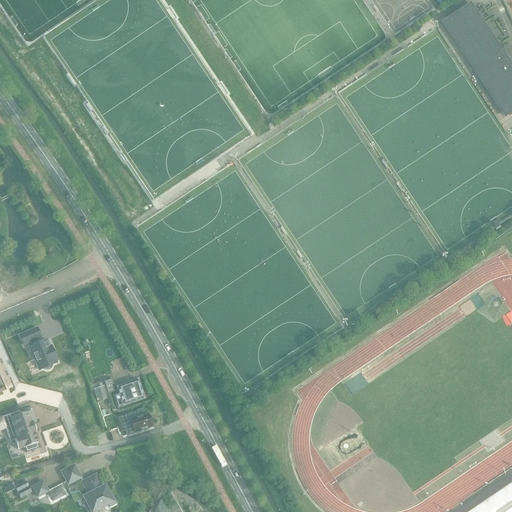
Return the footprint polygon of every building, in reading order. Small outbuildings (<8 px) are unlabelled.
[(511,62),(472,1),(441,21),(504,118),(511,112),(511,62)] [(32,330),(19,335),(23,345),(30,343),(31,346),(29,347),(32,353),(39,370),(43,369),(45,370),(47,370),(49,370),(51,369),(52,367),(52,365),(56,363),(55,361),(57,361),(51,347),(49,347),(46,340),(39,343),(37,339),(41,338),(37,328),(32,330)] [(0,389),(10,385),(0,362),(0,389)] [(110,378),(102,381),(106,394),(113,392),(111,385),(113,385),(110,378)] [(116,386),(118,393),(113,395),(118,407),(143,399),(137,379),(116,386)] [(96,388),(92,389),(97,403),(108,399),(106,394),(102,381),(94,384),(96,388)] [(137,412),(119,418),(123,428),(124,428),(127,436),(129,435),(148,429),(153,427),(148,414),(145,415),(143,408),(136,410),(137,412)] [(19,412),(0,418),(0,429),(5,428),(10,442),(14,440),(17,450),(23,448),(24,448),(26,453),(39,448),(37,444),(38,444),(34,433),(36,432),(33,423),(36,422),(32,411),(20,415),(19,412)] [(498,428),(480,439),(488,452),(506,441),(498,428)] [(68,484),(80,478),(74,465),(61,472),(68,484)] [(108,508),(116,503),(111,493),(109,495),(104,487),(101,489),(99,484),(100,484),(95,475),(82,482),(88,495),(84,497),(88,505),(85,507),(88,511),(97,511),(97,510),(107,505),(108,508)] [(25,481),(14,486),(15,489),(20,498),(31,492),(25,481)] [(31,486),(36,497),(47,492),(42,481),(31,486)] [(12,483),(2,489),(5,495),(15,489),(14,486),(12,483)] [(511,511),(511,483),(469,511),(511,511)] [(168,511),(162,499),(155,511),(168,511)]
